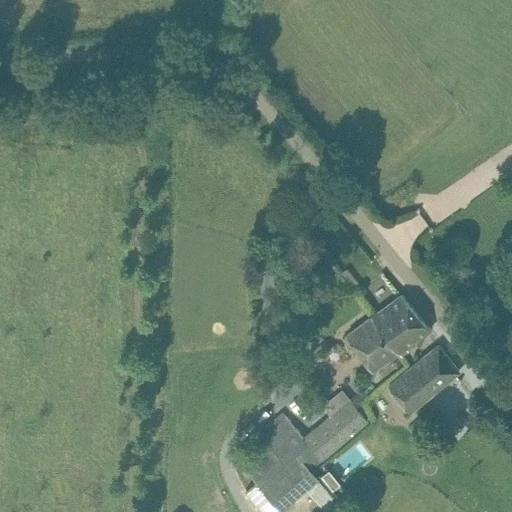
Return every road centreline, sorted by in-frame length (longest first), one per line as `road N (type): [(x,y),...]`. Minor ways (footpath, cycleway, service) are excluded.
road 1 (unclassified): [(162,52),(228,69),(511,392)]
road 2 (unclassified): [(162,52),(0,60)]
